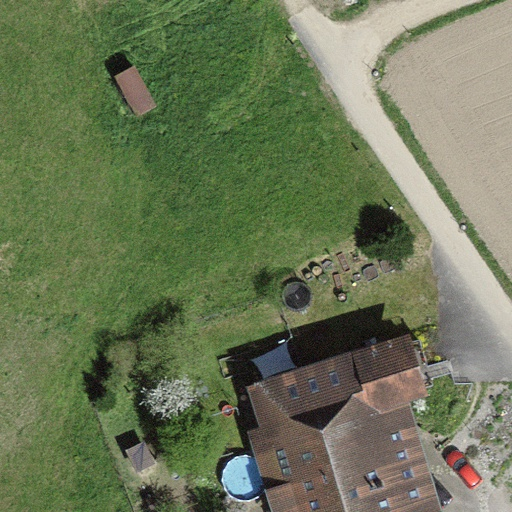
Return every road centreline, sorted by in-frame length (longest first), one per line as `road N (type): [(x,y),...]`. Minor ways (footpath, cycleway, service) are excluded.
road 1 (track): [(511,323),(387,146),(332,49),(297,10)]
road 2 (track): [(332,49),(456,0)]
